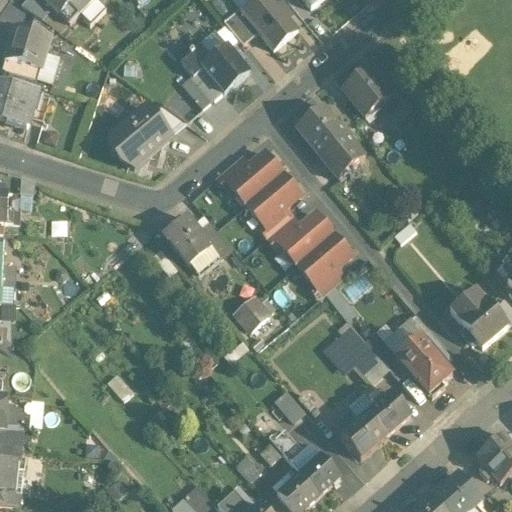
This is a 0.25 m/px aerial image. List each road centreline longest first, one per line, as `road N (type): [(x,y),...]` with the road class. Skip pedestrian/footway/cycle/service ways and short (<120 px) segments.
road 1 (residential): [(259,120),(496,400)]
road 2 (residential): [(259,120),(158,202),(0,152)]
road 3 (residential): [(400,0),(259,120)]
road 4 (residential): [(374,511),(496,400)]
